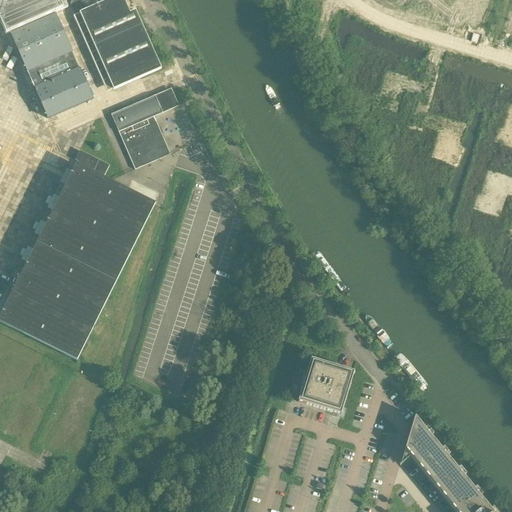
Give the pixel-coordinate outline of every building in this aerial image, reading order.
[(0,0),(0,23),(6,36),(9,34),(54,15),(63,11),(58,0),(0,0)] [(82,9),(78,0),(72,0),(70,5),(73,13),(82,9)] [(123,0),(110,0),(79,14),(113,90),(160,70),(135,12),(129,14),(123,0)] [(421,6),(417,20),(439,26),(442,14),(447,15),(449,8),(436,5),(435,10),(421,6)] [(54,15),(9,34),(46,119),(91,100),(54,15)] [(388,74),(380,104),(397,109),(404,85),(395,83),(397,76),(388,74)] [(169,155),(169,154),(153,117),(176,107),(172,99),(174,98),(171,91),(161,96),(160,95),(112,116),(118,132),(117,132),(134,171),(169,155)] [(443,127),(437,150),(455,155),(463,126),(454,123),(453,129),(443,127)] [(0,318),(0,323),(76,362),(154,205),(141,198),(141,199),(103,179),(109,167),(96,160),(79,152),(75,161),(78,163),(0,318)] [(489,175),(481,204),(499,209),(506,186),(497,183),(498,177),(489,175)] [(353,309),(358,305),(327,264),(322,268),(353,309)] [(343,409),(348,390),(353,373),(310,360),(308,368),(297,403),(333,414),(333,413),(340,415),(342,409),(343,409)] [(476,449),(444,407),(439,411),(471,452),(476,449)] [(492,511),(481,499),(470,485),(467,481),(454,465),(451,461),(438,445),(434,441),(424,429),(414,417),(405,449),(456,511),(492,511)]
